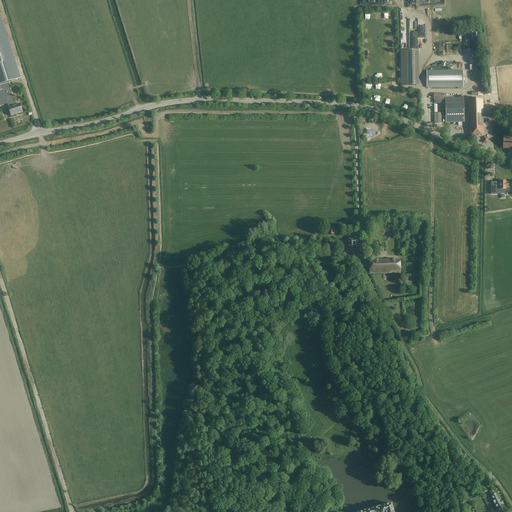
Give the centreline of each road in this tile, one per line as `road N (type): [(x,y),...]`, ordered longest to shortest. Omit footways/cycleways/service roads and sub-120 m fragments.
road 1 (track): [(0,153),(137,122),(144,135),(157,135),(162,113),(333,114)]
road 2 (unclassified): [(0,144),(175,101),(355,105)]
road 3 (track): [(71,511),(0,277)]
road 4 (unclassified): [(511,157),(355,105)]
